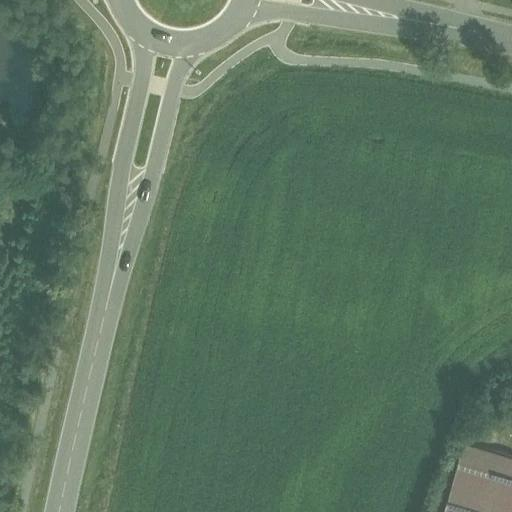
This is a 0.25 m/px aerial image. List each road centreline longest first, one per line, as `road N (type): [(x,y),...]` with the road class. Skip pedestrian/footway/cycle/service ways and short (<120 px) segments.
road 1 (primary): [(60,511),(129,208)]
road 2 (primary): [(139,29),(129,208)]
road 3 (primary): [(129,208),(193,43)]
road 4 (tertiary): [(241,8),(386,16)]
road 5 (tertiary): [(386,16),(511,41)]
